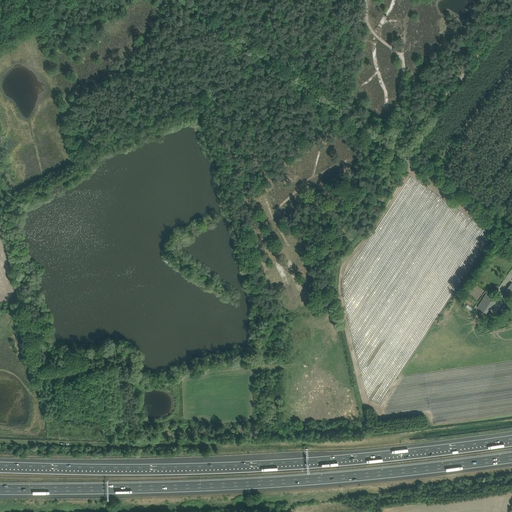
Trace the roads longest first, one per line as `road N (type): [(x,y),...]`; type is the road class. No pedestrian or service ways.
road 1 (motorway): [(511,441),(245,468),(0,469)]
road 2 (motorway): [(0,488),(255,483),(511,457)]
road 3 (unclassified): [(511,234),(182,0)]
road 4 (track): [(511,63),(431,176)]
